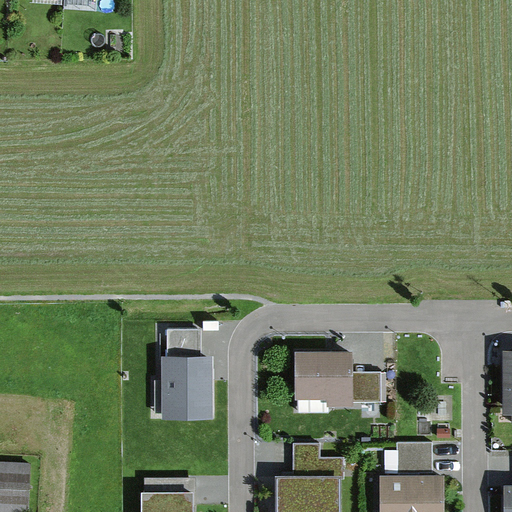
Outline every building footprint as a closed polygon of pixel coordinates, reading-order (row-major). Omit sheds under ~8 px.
[(511,347),(494,347),(495,405),(511,404),(511,347)] [(348,352),(293,352),(294,399),(377,398),(377,370),(348,370),(348,352)] [(204,355),(159,355),(159,413),(204,413),(204,355)] [(390,474),(438,473),(437,442),(389,443),(390,474)] [(26,464),(0,463),(0,508),(25,509),(26,464)] [(329,511),(329,474),(269,474),(269,511),(329,511)] [(435,511),(435,475),(375,476),(375,511),(435,511)] [(511,511),(511,486),(499,487),(499,511),(511,511)] [(181,511),(181,489),(134,489),(134,511),(181,511)]
